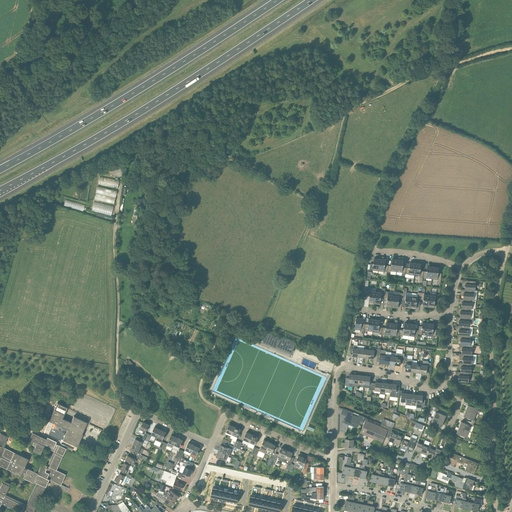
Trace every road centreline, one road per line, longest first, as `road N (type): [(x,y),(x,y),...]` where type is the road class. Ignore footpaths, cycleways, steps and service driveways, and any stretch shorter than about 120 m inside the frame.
road 1 (motorway): [(0,190),(146,109),(315,0)]
road 2 (motorway): [(274,0),(0,169)]
road 3 (unclassified): [(492,481),(490,314),(506,251)]
road 4 (residential): [(211,444),(137,414),(92,511)]
road 5 (track): [(349,109),(410,80),(511,49)]
road 6 (residential): [(335,436),(341,368),(424,389),(441,384)]
road 7 (residential): [(335,436),(492,481)]
road 8 (residential): [(332,460),(228,414),(211,444)]
road 9 (track): [(224,415),(199,392),(221,328),(228,318),(259,325)]
